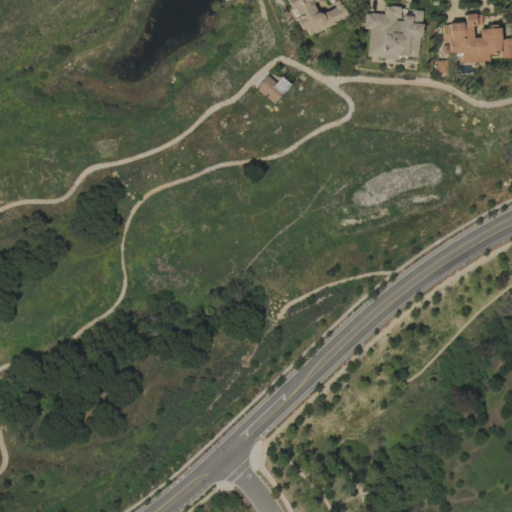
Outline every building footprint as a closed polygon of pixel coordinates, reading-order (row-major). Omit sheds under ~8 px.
[(286,0),(303,37),(345,18),(337,0),(335,0),(329,3),(331,8),(316,14),(311,3),(316,0),(286,0)] [(364,57),(397,60),(398,56),(416,58),(421,11),(382,7),(381,14),(362,12),(361,29),(367,30),(364,57)] [(476,27),(477,37),(470,37),(470,26),(480,25),(479,14),(462,15),(463,23),(440,24),(441,43),(443,43),(443,54),(459,53),(460,63),(488,61),(487,54),(499,54),(499,58),(511,58),(511,38),(498,39),(498,26),(476,27)] [(435,61),(435,72),(445,73),(445,61),(435,61)] [(273,105),(288,84),(279,78),(274,83),(264,76),(253,90),(273,105)]
